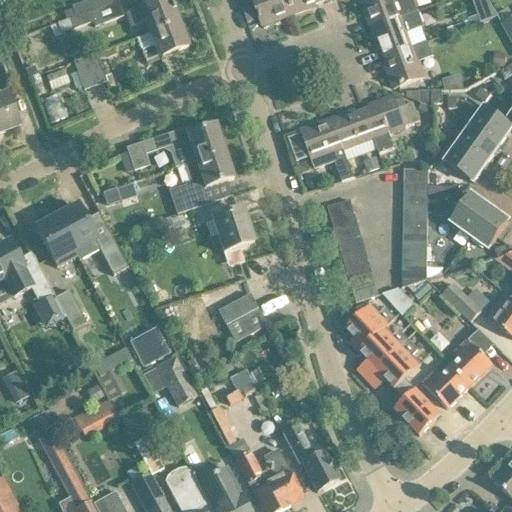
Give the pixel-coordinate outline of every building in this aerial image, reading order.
[(95,0),(68,10),(72,20),(72,21),(118,3),(117,0),(95,0)] [(146,23),(150,36),(179,25),(170,0),(151,8),(141,12),(128,17),(132,28),(146,23)] [(295,16),(288,0),(252,0),(263,28),(280,22),(279,20),(292,15),(293,17),(295,16)] [(288,0),(295,16),(310,11),(310,9),(324,3),(322,0),(288,0)] [(371,30),(371,31),(401,20),(400,19),(417,13),(412,0),(360,0),(366,17),(368,17),(373,29),(371,30)] [(72,21),(72,20),(50,29),(55,40),(94,24),(97,29),(124,18),(118,3),(72,21)] [(0,9),(12,43),(27,37),(15,4),(0,9)] [(250,8),(242,10),(248,25),(255,22),(250,8)] [(493,12),(491,8),(479,12),(483,23),(497,18),(493,12)] [(380,47),(385,60),(427,44),(424,36),(415,40),(412,33),(424,29),(418,13),(417,13),(400,19),(401,20),(371,31),(378,47),(380,47)] [(511,21),(502,27),(511,43),(511,21)] [(150,36),(137,41),(142,54),(145,64),(188,49),(179,25),(150,36)] [(427,44),(385,60),(389,73),(387,74),(394,91),(425,79),(419,63),(433,58),(427,44)] [(73,64),(77,74),(84,92),(106,84),(95,55),(73,64)] [(34,68),(25,71),(28,81),(38,77),(34,68)] [(511,70),(511,68),(501,74),(505,81),(511,76),(511,70)] [(39,77),(42,95),(71,91),(68,72),(39,77)] [(491,98),(481,91),(476,98),(486,105),(491,98)] [(421,105),(431,110),(431,94),(406,93),(407,99),(421,105)] [(52,124),(67,118),(59,94),(43,100),(52,124)] [(8,95),(0,98),(0,135),(20,128),(8,95)] [(443,106),(442,95),(434,95),(434,107),(443,106)] [(376,108),(364,112),(373,140),(379,156),(394,150),(389,136),(420,125),(413,105),(397,111),(393,99),(375,106),(376,108)] [(448,111),(457,111),(456,99),(448,100),(448,111)] [(420,106),(418,111),(427,115),(430,110),(420,106)] [(500,149),(511,132),(511,130),(484,111),(471,129),(500,149)] [(349,115),(333,121),(344,153),(361,147),(360,145),(373,140),(364,112),(350,117),(349,115)] [(303,137),(290,142),(299,164),(311,159),(313,164),(316,171),(335,165),(343,184),(354,180),(348,163),(344,153),(333,121),(332,122),(332,124),(320,129),(319,127),(302,133),(303,137)] [(186,167),(186,168),(224,155),(215,128),(193,135),(191,128),(168,136),(169,136),(153,141),(126,150),(134,173),(149,168),(146,157),(163,150),(171,155),(175,170),(186,167)] [(459,147),(487,167),(500,149),(471,129),(459,147)] [(474,185),(487,167),(459,147),(446,165),(474,185)] [(224,155),(186,168),(190,183),(185,185),(186,187),(169,193),(177,217),(203,208),(198,193),(233,181),(224,155)] [(364,164),(368,175),(380,170),(376,160),(364,164)] [(404,172),(404,185),(430,185),(430,172),(404,172)] [(404,185),(404,198),(429,198),(430,185),(404,185)] [(450,198),(461,195),(458,187),(447,190),(450,198)] [(102,197),(104,204),(119,199),(125,204),(134,202),(135,194),(129,188),(102,197)] [(453,206),(463,202),(461,195),(450,198),(453,206)] [(404,198),(404,209),(429,210),(429,198),(404,198)] [(471,239),(491,211),(475,200),(472,198),(452,226),(471,239)] [(328,210),(332,223),(355,216),(351,202),(328,210)] [(77,208),(56,219),(77,259),(79,264),(100,252),(77,208)] [(429,210),(404,209),(403,221),(429,222),(429,210)] [(491,211),(471,239),(489,252),(509,224),(491,211)] [(212,222),(223,255),(254,245),(243,212),(212,222)] [(332,223),(335,235),(358,228),(355,216),(332,223)] [(56,219),(35,230),(56,270),(77,259),(56,219)] [(429,222),(403,221),(403,234),(428,235),(429,222)] [(335,235),(339,246),(362,240),(358,228),(335,235)] [(428,235),(403,234),(403,247),(428,247),(428,235)] [(339,246),(343,259),(365,252),(362,240),(339,246)] [(21,273),(24,271),(10,245),(0,249),(0,290),(6,287),(13,301),(31,291),(21,273)] [(428,247),(403,247),(403,259),(428,260),(428,247)] [(498,260),(509,256),(506,248),(495,252),(498,260)] [(343,259),(346,270),(369,264),(365,252),(343,259)] [(511,254),(502,259),(511,267),(511,254)] [(428,260),(403,259),(403,272),(428,272),(428,260)] [(346,270),(350,283),(373,276),(369,264),(346,270)] [(428,272),(403,272),(402,290),(421,284),(427,283),(428,272)] [(350,283),(353,294),(376,288),(373,276),(350,283)] [(419,304),(431,293),(425,286),(413,297),(419,304)] [(443,297),(472,324),(481,315),(452,287),(443,297)] [(376,288),(353,294),(357,305),(379,298),(376,288)] [(86,326),(68,293),(55,301),(65,319),(72,334),(86,326)] [(53,298),(39,306),(50,327),(65,319),(55,301),(53,298)] [(218,313),(225,327),(251,313),(244,300),(218,313)] [(511,300),(511,301),(504,312),(499,308),(488,323),(499,331),(511,340),(511,300)] [(372,307),(346,331),(355,341),(350,345),(359,356),(360,355),(360,354),(386,329),(387,330),(396,321),(386,310),(380,315),(372,307)] [(251,313),(225,327),(235,345),(267,328),(257,310),(251,313)] [(143,368),(173,355),(161,328),(132,341),(143,368)] [(368,363),(357,373),(366,383),(404,347),(409,342),(399,332),(393,338),(387,330),(386,329),(360,354),(360,355),(368,363)] [(404,347),(366,383),(375,392),(386,382),(394,391),(405,380),(406,381),(421,367),(413,358),(418,353),(409,342),(404,347)] [(458,360),(449,368),(470,390),(493,368),(479,354),(467,342),(454,355),(458,360)] [(177,409),(196,398),(176,360),(156,370),(177,409)] [(188,371),(193,382),(202,378),(194,361),(187,364),(190,370),(188,371)] [(470,390),(449,368),(440,377),(436,373),(423,385),(448,412),(470,390)] [(242,396),(256,391),(249,372),(235,377),(242,396)] [(100,381),(111,402),(126,394),(115,373),(100,381)] [(405,380),(394,391),(405,402),(395,412),(420,438),(441,418),(406,381),(405,380)] [(23,387),(13,392),(18,402),(28,397),(23,387)] [(211,414),(229,447),(236,444),(218,411),(217,411),(206,390),(201,392),(212,414),(211,414)] [(75,420),(85,440),(119,423),(109,402),(75,420)] [(53,433),(43,415),(28,423),(78,511),(95,511),(92,507),(53,433)] [(284,438),(283,439),(289,450),(298,468),(302,466),(317,495),(338,484),(322,454),(314,459),(298,430),(293,421),(279,429),(284,438)] [(134,446),(151,478),(163,471),(146,440),(134,446)] [(227,449),(234,464),(236,463),(261,511),(285,511),(289,510),(289,509),(303,501),(277,453),(264,460),(267,465),(264,467),(268,474),(259,478),(247,456),(250,454),(243,440),(227,449)] [(511,466),(495,485),(511,500),(511,466)] [(212,511),(198,486),(196,483),(195,483),(193,478),(195,478),(194,476),(192,476),(190,471),(184,470),(178,471),(171,475),(167,479),(165,484),(179,511),(212,511)] [(248,511),(227,470),(198,486),(212,511),(248,511)] [(169,511),(149,475),(129,486),(143,511),(169,511)] [(0,477),(0,511),(20,511),(1,476),(0,477)] [(93,506),(96,511),(124,511),(115,495),(93,506)]
